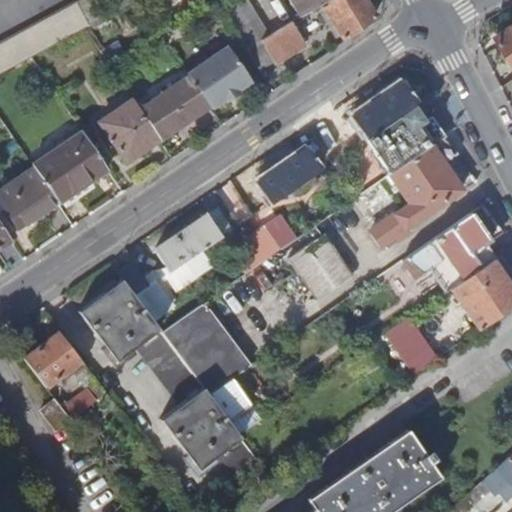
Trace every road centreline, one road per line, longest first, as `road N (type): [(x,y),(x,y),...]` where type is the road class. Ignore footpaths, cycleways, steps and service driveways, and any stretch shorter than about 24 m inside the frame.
road 1 (residential): [(0,302),(435,21)]
road 2 (tertiary): [(435,21),(511,165)]
